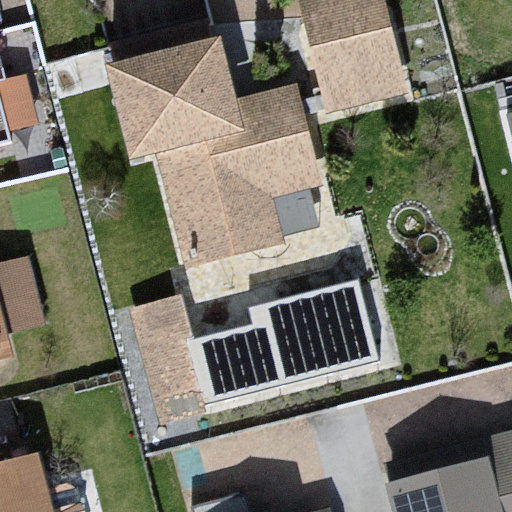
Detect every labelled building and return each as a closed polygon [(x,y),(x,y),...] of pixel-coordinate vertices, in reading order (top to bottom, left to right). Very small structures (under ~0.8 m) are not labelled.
[(214,25),(111,50),(136,166),(158,165),(187,269),(286,253),(276,205),(326,196),(313,127),(416,105),(387,0),(298,0),(307,39),(219,45),(214,25)] [(15,252),(0,256),(0,363),(21,359),(11,339),(44,330),(15,252)] [(194,328),(187,285),(136,294),(153,392),(378,354),(365,274),(250,293),(254,317),(194,328)] [(511,511),(511,445),(382,471),(392,511),(511,511)] [(54,511),(43,460),(0,468),(0,511),(54,511)] [(263,511),(252,491),(192,501),(195,511),(263,511)]
